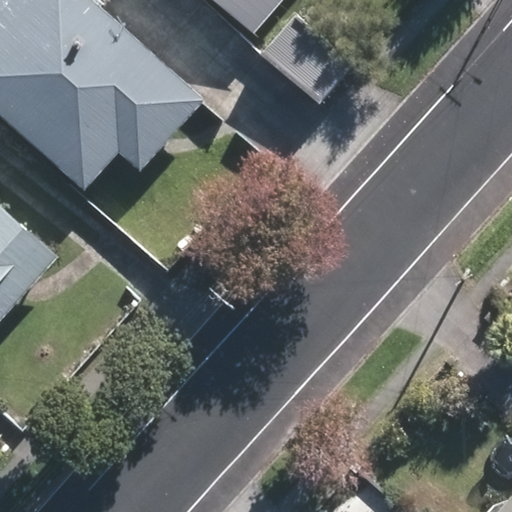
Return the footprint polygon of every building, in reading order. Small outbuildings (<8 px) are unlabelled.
[(0,0),(0,105),(93,188),(126,150),(145,166),(214,98),(108,0),(0,0)] [(282,0),(226,0),(259,28),(282,0)] [(299,11),(268,47),(321,94),(353,58),(299,11)] [(0,194),(0,328),(3,325),(67,257),(0,194)] [(511,511),(511,501),(501,511),(511,511)]
